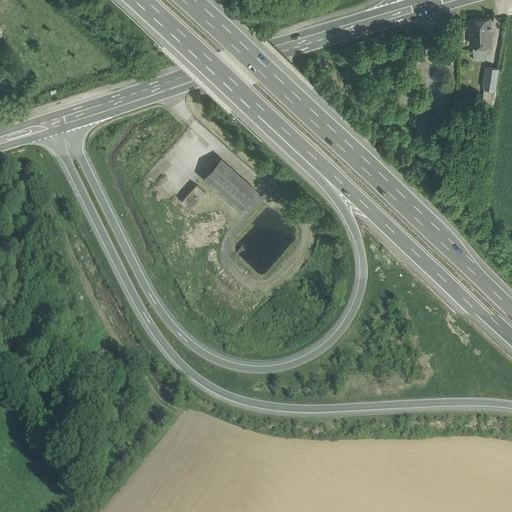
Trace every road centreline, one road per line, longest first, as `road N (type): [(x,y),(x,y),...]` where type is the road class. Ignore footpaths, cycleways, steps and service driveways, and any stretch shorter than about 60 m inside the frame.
road 1 (motorway): [(291,135),(353,224),(363,283),(353,319),(325,350),(261,373),(219,365),(164,319),(60,125)]
road 2 (motorway): [(60,125),(59,147),(135,298),(169,353),(200,384),(250,406),(311,414),(511,411)]
road 3 (motorway): [(511,308),(213,17)]
road 4 (secondary): [(60,125),(416,11)]
road 5 (motorway): [(291,135),(511,347)]
road 6 (motorway): [(139,0),(291,135)]
